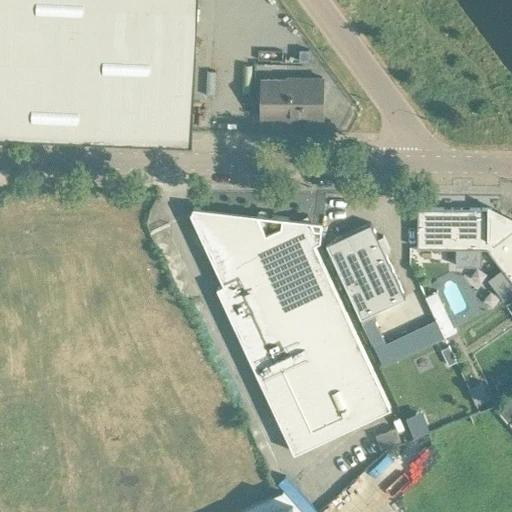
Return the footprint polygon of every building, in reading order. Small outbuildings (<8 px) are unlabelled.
[(191,0),(0,0),(0,118),(185,128),(191,0)] [(272,74),(272,62),(256,63),(256,75),(272,74)] [(300,116),(322,117),(322,77),(321,77),(321,82),(289,82),(289,76),(288,76),(288,78),(262,78),(262,118),(289,118),(289,114),(300,114),(300,116)] [(308,214),(266,233),(257,214),(201,207),(194,206),(191,212),(224,283),(217,286),(294,451),(390,407),(314,242),(319,240),(319,241),(320,240),(322,228),(314,228),(308,214)] [(511,223),(511,224),(492,214),(492,207),(418,207),(418,247),(456,247),(456,265),(481,265),(481,247),(487,247),(502,268),(488,278),(503,298),(511,291),(511,223)] [(371,222),(326,243),(361,317),(405,296),(385,252),(390,250),(383,235),(382,235),(384,238),(379,240),(371,222)] [(0,511),(204,511),(263,485),(150,240),(149,240),(149,239),(148,239),(148,238),(147,238),(147,237),(146,237),(145,237),(145,236),(144,236),(143,236),(142,236),(79,236),(79,250),(0,286),(0,304),(4,312),(0,313),(0,511)] [(438,322),(444,336),(455,331),(449,317),(438,322)] [(384,338),(373,343),(383,365),(394,360),(384,338)] [(303,511),(283,490),(234,511),(303,511)]
